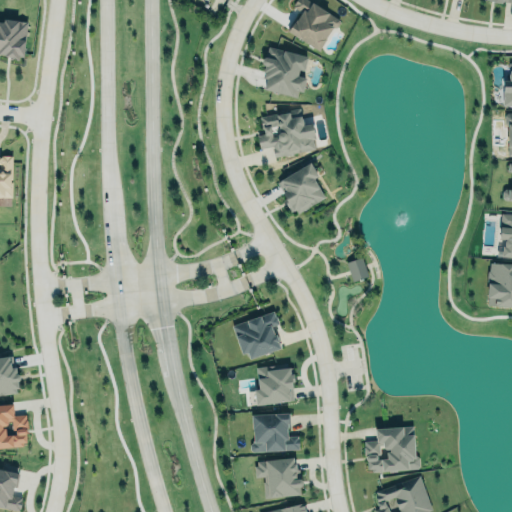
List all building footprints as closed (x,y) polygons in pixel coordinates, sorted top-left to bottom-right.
[(295,0),(309,0),(339,19),(340,22),(338,27),(334,27),(333,27),(326,39),(319,50),(289,31),(287,29),(293,18),(297,19),(302,12),(293,6),(294,4),(293,4),(295,0)] [(26,21),(2,19),(2,22),(0,22),(0,55),(23,57),(26,21)] [(307,56),(268,47),(259,89),(299,98),(304,75),(303,74),(307,56)] [(511,63),(508,63),(509,79),(502,79),(502,89),(501,89),(501,106),(511,106),(511,63)] [(264,133),(257,135),(260,149),(273,146),(273,147),(272,148),(274,158),(315,149),(313,140),(316,139),(313,123),(303,125),(303,122),(301,116),(302,116),(300,107),(259,116),(262,129),(263,129),(264,133)] [(0,197),(10,198),(10,156),(0,155),(0,197)] [(298,213),(325,197),(314,178),(319,176),(310,162),(276,182),(283,192),(282,193),(285,199),(283,200),(287,207),(289,209),(291,211),(293,210),(294,210),(296,209),(298,213)] [(507,162),(511,162),(511,200),(508,200),(504,200),(502,197),(502,191),(505,188),(511,188),(511,171),(507,171),(507,162)] [(497,256),(511,257),(511,214),(501,213),(497,256)] [(366,277),(362,258),(346,261),(350,280),(366,277)] [(511,263),(488,262),(486,284),(488,284),(487,298),(495,299),(495,306),(511,307),(511,263)] [(232,324),(243,360),(279,349),(272,326),(278,324),(274,312),(232,324)] [(0,395),(18,392),(13,355),(0,356),(0,395)] [(256,367),(287,363),(288,368),(293,368),(295,383),(292,383),(293,389),(292,389),(294,400),(290,401),(256,406),(254,390),(259,390),(256,367)] [(12,415),(12,405),(0,405),(0,447),(27,446),(25,414),(12,415)] [(252,416),(252,430),(254,430),(254,441),(253,441),(253,443),(252,443),(250,445),(250,450),(253,452),(299,450),(299,447),(299,439),(298,439),(298,436),(287,437),(287,427),(289,427),(289,414),(252,416)] [(375,429),(413,426),(416,456),(419,458),(420,466),(418,469),(409,469),(408,470),(383,472),(382,471),(373,472),(373,469),(368,469),(368,461),(366,460),(366,457),(367,456),(364,456),(364,447),(365,447),(364,441),(376,440),(375,429)] [(254,466),(257,466),(257,462),(294,458),(295,464),(296,464),(297,472),(296,472),(297,480),(299,480),(300,480),(301,481),(303,483),(303,485),(302,486),(301,487),(300,488),(300,495),(269,498),(264,498),(263,482),(264,482),(264,477),(255,477),(254,466)] [(0,506),(19,509),(21,497),(13,496),(17,472),(0,469),(0,506)] [(430,511),(418,476),(373,491),(379,509),(373,511),(430,511)] [(261,511),(305,511),(304,503),(261,511)]
